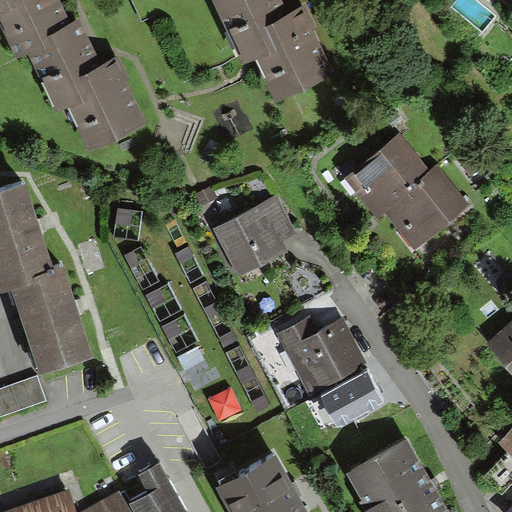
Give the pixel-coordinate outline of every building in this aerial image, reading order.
[(140,111),(114,51),(98,58),(86,29),(78,13),(69,17),(61,0),(0,0),(0,2),(18,44),(33,37),(59,97),(72,92),(90,133),(140,111)] [(280,0),(223,0),(267,101),(335,71),(304,0),(299,0),(284,7),(280,0)] [(372,149),(346,168),(409,251),(435,231),(460,212),(397,129),(372,149)] [(24,179),(0,187),(0,281),(1,285),(9,282),(37,371),(93,353),(77,304),(64,263),(53,267),(35,213),(24,179)] [(263,198),(206,225),(233,282),(290,254),(263,198)] [(309,320),(280,335),(309,391),(365,363),(343,321),(317,335),(309,320)] [(511,322),(487,345),(511,373),(511,322)] [(382,402),(367,374),(324,398),(339,425),(382,402)] [(38,377),(0,389),(0,416),(46,401),(38,377)] [(236,387),(213,396),(222,419),(245,410),(236,387)] [(511,431),(500,442),(511,454),(511,431)] [(447,511),(406,434),(339,470),(361,511),(447,511)] [(307,511),(274,451),(214,484),(229,511),(307,511)] [(144,472),(119,486),(122,490),(133,511),(188,511),(160,462),(144,472)] [(76,511),(69,490),(5,511),(76,511)] [(100,502),(81,511),(133,511),(122,490),(100,502)]
